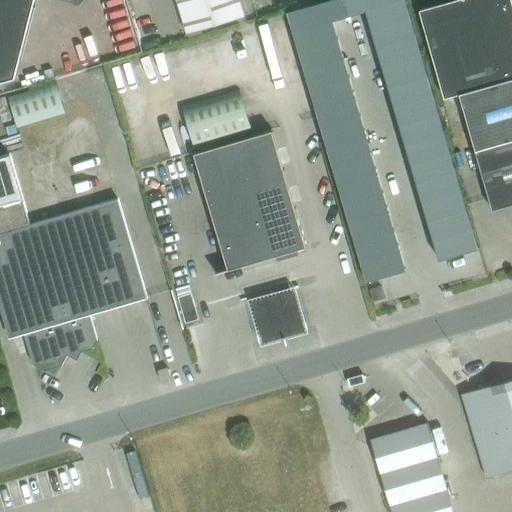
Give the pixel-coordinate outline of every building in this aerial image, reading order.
[(0,0),(0,82),(15,78),(34,0),(0,0)] [(244,15),(239,0),(177,0),(187,32),(244,15)] [(344,0),(324,0),(287,11),(293,31),(332,20),(349,15),(344,0)] [(344,0),(349,15),(366,10),(400,0),(344,0)] [(404,0),(400,0),(366,10),(371,29),(410,18),(404,0)] [(475,150),(511,138),(511,0),(434,0),(436,5),(419,10),(444,98),(459,93),(475,150)] [(410,18),(371,29),(377,48),(416,37),(410,18)] [(332,20),(293,31),(299,51),(338,39),(332,20)] [(416,37),(377,48),(382,68),(421,56),(416,37)] [(338,39),(299,51),(305,70),(344,58),(338,39)] [(421,56),(382,68),(388,87),(427,75),(421,56)] [(344,58),(305,70),(310,89),(349,77),(344,58)] [(427,75),(388,87),(394,106),(433,95),(427,75)] [(349,77),(310,89),(316,108),(355,97),(349,77)] [(65,113),(56,82),(8,96),(17,127),(65,113)] [(254,131),(243,89),(182,106),(194,148),(254,131)] [(433,95),(394,106),(399,125),(438,114),(433,95)] [(355,97),(316,108),(322,127),(360,116),(355,97)] [(438,114),(399,125),(405,144),(444,133),(438,114)] [(360,116),(322,127),(327,147),(366,135),(360,116)] [(272,130),(233,141),(250,200),(289,188),(272,130)] [(444,133),(405,144),(411,164),(450,152),(444,133)] [(366,135),(327,147),(333,166),(372,154),(366,135)] [(511,138),(475,150),(492,210),(511,203),(511,138)] [(194,153),(211,211),(250,200),(233,141),(194,153)] [(450,152),(411,164),(416,183),(455,171),(450,152)] [(90,314),(146,298),(147,297),(118,199),(30,224),(9,154),(0,156),(0,306),(8,333),(22,328),(33,364),(44,370),(62,365),(67,355),(93,348),(98,339),(90,314)] [(372,154),(333,166),(338,185),(377,174),(372,154)] [(455,171),(416,183),(422,202),(461,191),(455,171)] [(377,174),(338,185),(344,204),(383,193),(377,174)] [(289,188),(250,200),(267,258),(306,246),(289,188)] [(461,191),(422,202),(427,221),(466,210),(461,191)] [(383,193),(344,204),(350,223),(389,212),(383,193)] [(267,258),(250,200),(211,211),(228,268),(215,272),(216,273),(267,258)] [(466,210),(427,221),(433,240),(472,229),(466,210)] [(389,212),(350,223),(355,243),(394,231),(389,212)] [(472,229),(433,240),(439,260),(478,248),(472,229)] [(394,231),(355,243),(361,262),(400,250),(394,231)] [(400,250),(361,262),(366,281),(405,269),(400,250)] [(299,279),(247,293),(261,345),(314,330),(299,279)] [(375,288),(369,290),(372,301),(378,299),(375,288)] [(191,292),(177,296),(185,322),(198,318),(191,292)] [(160,380),(170,377),(167,367),(158,370),(160,380)] [(462,393),(474,435),(486,478),(511,469),(511,378),(504,381),(462,393)] [(370,439),(380,472),(409,463),(437,455),(428,422),(399,431),(370,439)] [(380,472),(390,504),(418,496),(447,488),(437,455),(409,463),(380,472)] [(418,496),(390,504),(391,511),(453,511),(447,488),(418,496)]
